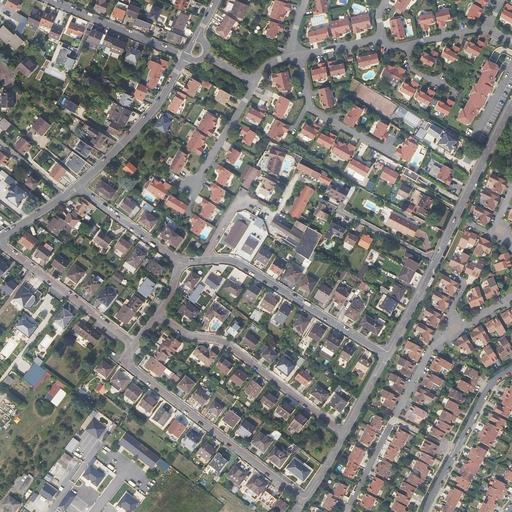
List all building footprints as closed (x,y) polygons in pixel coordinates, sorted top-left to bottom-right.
[(9,0),(3,12),(11,17),(15,11),(16,7),(19,9),(21,5),(18,4),(20,1),(17,0),(9,0)] [(99,0),(96,9),(106,12),(109,4),(105,2),(106,0),(99,0)] [(186,9),(190,0),(188,0),(177,0),(176,5),(186,9)] [(292,5),(277,0),(274,8),(273,8),(272,13),(271,16),(283,20),(286,11),(290,11),(292,5)] [(312,10),(313,16),(327,13),(326,8),(327,8),(326,3),(325,4),(324,0),(318,0),(315,1),(317,7),(317,9),(315,9),(312,10)] [(397,1),(394,7),(395,7),(403,12),(409,2),(409,3),(410,0),(400,0),(399,2),(397,1)] [(119,20),(123,22),(126,13),(130,4),(126,3),(125,6),(119,4),(118,4),(113,15),(118,18),(120,18),(119,20)] [(232,14),(244,19),(248,8),(237,3),(232,14)] [(130,4),(126,13),(138,18),(142,9),(130,4)] [(476,17),(477,18),(478,16),(480,17),(483,10),(474,4),(467,16),(474,20),(476,17)] [(511,23),(511,12),(511,10),(511,6),(507,4),(500,17),(511,23)] [(148,19),(157,22),(162,10),(154,6),(148,19)] [(36,10),(33,9),(27,22),(39,27),(40,25),(44,17),(40,16),(41,14),(37,12),(35,11),(36,10)] [(435,13),(438,27),(445,25),(444,20),(450,18),(450,16),(448,11),(448,10),(435,13)] [(15,11),(11,17),(20,22),(23,15),(18,12),(15,11)] [(53,27),(57,17),(46,12),(44,17),(40,25),(52,29),(53,27)] [(432,13),(418,16),(422,30),(428,29),(427,24),(434,22),(432,13)] [(179,20),(176,29),(183,32),(189,18),(182,14),(179,20)] [(237,22),(228,15),(217,31),(227,37),(237,22)] [(350,18),(354,34),(361,32),(360,29),(363,29),(367,28),(371,27),(368,15),(365,16),(364,15),(359,16),(359,17),(350,18)] [(394,33),(395,39),(404,37),(402,26),(401,26),(399,17),(389,20),(391,26),(393,26),(394,33)] [(138,19),(135,25),(142,28),(143,26),(150,29),(152,25),(138,19)] [(329,23),(333,38),(339,37),(339,33),(342,33),(346,32),(350,31),(347,19),(343,20),(343,19),(338,20),(338,21),(329,23)] [(81,28),(78,27),(75,26),(76,24),(72,22),(68,31),(82,37),(86,28),(82,26),(81,28)] [(285,26),(272,22),(271,27),(270,26),(269,30),(268,36),(277,39),(279,32),(279,31),(281,31),(283,32),(285,26)] [(11,44),(18,37),(17,35),(15,36),(5,26),(0,31),(0,36),(8,44),(9,43),(11,44)] [(63,32),(53,27),(52,29),(49,37),(58,41),(63,32)] [(321,38),(322,40),(329,39),(327,29),(318,30),(318,29),(307,31),(309,41),(315,40),(314,39),(321,38)] [(104,35),(92,30),(87,42),(99,47),(100,44),(104,35)] [(180,45),(183,38),(171,33),(168,39),(180,45)] [(112,49),(116,40),(107,36),(103,46),(112,49)] [(24,42),(18,37),(11,44),(17,50),(24,42)] [(122,56),(127,44),(116,40),(112,49),(111,51),(122,56)] [(478,56),(484,43),(478,40),(476,45),(470,42),(465,50),(478,56)] [(453,62),(460,49),(454,46),(451,50),(445,47),(441,55),(453,62)] [(56,63),(72,70),(76,60),(70,58),(72,51),(63,47),(56,63)] [(137,63),(142,52),(131,47),(126,58),(137,63)] [(432,66),(438,53),(432,50),(430,55),(424,51),(419,60),(432,66)] [(363,57),(357,58),(359,67),(370,65),(370,64),(379,63),(377,52),(370,54),(370,56),(363,57)] [(36,68),(26,58),(17,68),(19,70),(27,77),(36,68)] [(489,86),(492,80),(494,78),(492,77),(496,70),(496,65),(497,62),(490,58),(488,61),(487,60),(482,71),(483,72),(475,88),(473,87),(470,93),(472,94),(464,109),(462,108),(457,119),(466,124),(469,121),(473,114),(474,115),(476,112),(479,106),(481,107),(483,102),(482,101),(486,92),(488,93),(491,87),(489,86)] [(48,69),(52,62),(47,59),(43,66),(48,69)] [(152,70),(160,73),(162,70),(165,71),(168,62),(161,59),(159,64),(151,61),(148,68),(152,70)] [(328,63),(331,77),(336,76),(340,75),(345,74),(344,65),(337,66),(335,67),(335,65),(334,62),(328,63)] [(322,79),(323,78),(327,78),(324,63),(318,65),(319,68),(319,70),(317,70),(312,71),(311,72),(313,81),(318,79),(318,80),(322,79)] [(390,80),(398,84),(405,70),(399,67),(397,70),(394,69),(391,67),(387,65),(382,76),(385,78),(390,81),(390,80)] [(149,88),(153,89),(155,86),(156,87),(160,77),(159,77),(160,73),(152,70),(149,77),(151,78),(149,84),(148,83),(146,87),(149,88)] [(291,85),(291,81),(290,80),(288,72),(279,74),(273,75),(274,82),(277,81),(278,84),(279,88),(279,92),(291,89),(291,86),(291,85)] [(100,78),(98,82),(109,87),(111,84),(111,83),(100,78)] [(184,91),(195,96),(196,93),(196,92),(200,82),(191,78),(184,91)] [(212,85),(204,80),(202,83),(205,85),(205,86),(210,89),(212,85)] [(400,90),(412,97),(419,83),(413,80),(410,85),(404,82),(400,90)] [(134,97),(144,102),(149,88),(146,87),(140,84),(134,97)] [(321,96),(322,99),(323,103),(322,103),(324,108),(333,106),(331,96),(330,96),(328,88),(318,90),(319,96),(321,96)] [(229,99),(231,95),(221,89),(216,99),(224,104),(226,100),(228,98),(229,99)] [(416,98),(428,105),(435,92),(429,89),(427,94),(420,90),(420,92),(418,94),(417,93),(415,97),(417,98),(416,98)] [(118,105),(129,110),(134,97),(124,93),(118,105)] [(186,97),(178,93),(167,110),(175,114),(186,97)] [(13,108),(13,94),(2,94),(2,108),(13,108)] [(435,108),(447,115),(454,102),(448,99),(446,104),(439,100),(435,108)] [(79,106),(70,101),(64,111),(71,115),(73,112),(75,113),(79,106)] [(281,118),(286,110),(289,105),(280,101),(277,108),(275,107),(272,113),(281,118)] [(108,118),(111,119),(118,105),(115,103),(108,117),(108,118)] [(111,119),(125,126),(132,111),(129,110),(118,105),(111,119)] [(353,110),(349,116),(348,115),(344,121),(353,126),(356,120),(357,118),(358,118),(363,110),(355,105),(352,110),(353,110)] [(400,105),(395,112),(402,116),(404,113),(408,115),(406,118),(417,125),(421,118),(400,105)] [(260,123),(267,110),(261,107),(259,110),(259,112),(257,111),(251,108),(247,116),(251,118),(251,119),(255,121),(255,120),(260,123)] [(200,129),(214,138),(217,131),(215,129),(216,127),(218,124),(220,120),(210,113),(208,117),(207,117),(204,121),(205,121),(200,129)] [(174,118),(166,114),(164,118),(163,117),(161,121),(159,123),(158,123),(155,128),(165,133),(174,118)] [(10,127),(12,125),(10,123),(5,119),(0,124),(0,128),(5,132),(7,130),(10,127)] [(49,127),(39,119),(32,128),(42,136),(49,127)] [(114,135),(120,125),(112,120),(107,130),(114,135)] [(286,134),(289,127),(276,120),(272,128),(271,127),(268,132),(269,133),(267,136),(278,142),(280,138),(282,135),(283,132),(286,134)] [(376,130),(374,132),(373,134),(385,141),(386,139),(388,136),(388,135),(386,134),(384,133),(385,131),(389,126),(381,121),(378,126),(377,126),(375,129),(376,130)] [(449,151),(454,143),(457,139),(439,128),(428,121),(423,128),(439,140),(437,143),(446,149),(449,151)] [(102,143),(107,136),(98,131),(87,124),(84,128),(93,134),(92,135),(95,137),(91,142),(100,148),(103,144),(102,143)] [(315,124),(313,126),(313,127),(312,128),(311,127),(305,124),(301,132),(305,135),(309,137),(314,139),(319,129),(320,127),(315,124)] [(257,133),(244,127),(241,132),(244,134),(246,135),(245,136),(242,141),(249,146),(251,142),(252,142),(254,138),(257,133)] [(423,128),(420,127),(417,131),(414,135),(421,140),(427,132),(423,128)] [(188,147),(202,156),(206,150),(203,148),(205,145),(206,142),(209,138),(198,132),(196,135),(195,135),(193,139),(188,147)] [(331,133),(330,135),(329,136),(329,137),(327,136),(321,133),(317,141),(322,144),(321,145),(325,147),(325,146),(330,148),(335,138),(336,136),(331,133)] [(32,146),(22,138),(14,147),(23,154),(26,151),(27,152),(32,146)] [(87,157),(93,147),(80,139),(74,148),(87,157)] [(401,148),(412,155),(413,155),(416,150),(415,150),(417,146),(406,140),(404,143),(402,147),(401,148)] [(349,143),(348,145),(348,146),(338,141),(332,152),(336,154),(335,154),(340,157),(340,156),(348,160),(354,149),(356,146),(349,143)] [(457,145),(454,143),(449,151),(446,149),(445,150),(451,154),(457,145)] [(234,164),(241,152),(232,147),(228,153),(229,154),(227,156),(229,157),(227,160),(234,164)] [(408,162),(412,155),(401,148),(401,150),(398,148),(395,154),(408,162)] [(64,163),(66,164),(75,153),(73,151),(64,163)] [(171,168),(180,173),(184,167),(182,166),(186,160),(189,155),(181,151),(176,159),(176,160),(171,168)] [(0,152),(0,164),(1,164),(4,167),(10,160),(7,158),(4,155),(0,152)] [(277,178),(286,158),(274,152),(273,155),(274,156),(274,157),(274,158),(273,160),(272,160),(270,164),(267,169),(269,169),(267,174),(277,178)] [(66,164),(77,174),(86,161),(75,153),(66,164)] [(170,166),(174,159),(169,157),(166,164),(170,166)] [(358,163),(360,161),(353,157),(349,166),(356,170),(356,171),(365,176),(370,168),(365,166),(358,163)] [(131,175),(136,169),(129,162),(124,169),(131,175)] [(328,185),(331,179),(299,162),(295,168),(328,185)] [(66,171),(58,164),(49,175),(57,181),(66,171)] [(246,164),(239,176),(244,180),(252,167),(246,164)] [(228,176),(231,172),(219,165),(216,170),(219,172),(220,173),(219,174),(216,179),(223,184),(226,180),(227,180),(229,177),(228,176)] [(440,170),(439,172),(448,177),(452,170),(444,166),(441,171),(440,170)] [(394,184),(399,175),(385,168),(380,177),(394,184)] [(417,179),(419,176),(416,174),(406,168),(402,175),(415,182),(417,178),(417,179)] [(448,185),(452,180),(448,177),(439,172),(438,174),(439,175),(436,179),(448,185)] [(494,183),(491,190),(499,194),(500,194),(502,189),(504,185),(506,181),(505,181),(491,174),(488,180),(494,183)] [(270,192),(275,183),(264,177),(261,182),(263,183),(258,192),(266,196),(268,192),(270,192)] [(37,184),(30,178),(25,184),(32,191),(37,184)] [(162,199),(170,185),(164,181),(162,184),(159,183),(156,181),(152,178),(146,189),(149,191),(153,194),(154,194),(162,199)] [(117,192),(103,181),(98,189),(112,199),(117,192)] [(221,194),(224,190),(212,182),(209,187),(212,189),(213,190),(212,192),(209,197),(216,202),(219,198),(220,198),(222,195),(221,194)] [(348,198),(352,191),(345,187),(344,189),(333,183),(328,192),(344,200),(346,196),(348,198)] [(304,185),(287,216),(295,220),(312,189),(304,185)] [(18,194),(9,186),(2,195),(11,202),(18,194)] [(406,200),(411,190),(407,188),(406,189),(401,186),(396,195),(406,200)] [(487,200),(484,206),(491,210),(493,211),(495,206),(496,203),(499,197),(498,197),(483,190),(480,197),(487,200)] [(182,213),(188,204),(182,200),(181,202),(174,198),(170,195),(165,202),(173,207),(182,213)] [(427,212),(434,200),(425,195),(418,207),(427,212)] [(79,206),(75,212),(81,216),(84,213),(89,207),(93,210),(96,207),(82,197),(77,205),(79,206)] [(133,216),(139,207),(127,198),(121,206),(133,216)] [(214,206),(202,198),(199,203),(202,205),(203,206),(202,208),(199,213),(207,218),(209,214),(210,214),(212,210),(214,206)] [(405,209),(412,213),(415,206),(408,202),(405,209)] [(325,206),(319,203),(318,203),(313,214),(317,216),(316,217),(325,221),(328,215),(322,212),(325,206)] [(479,216),(476,223),(485,227),(488,220),(491,213),(476,206),(473,213),(479,216)] [(66,217),(63,221),(71,226),(72,227),(78,220),(68,212),(65,215),(66,216),(66,217)] [(151,228),(157,220),(146,212),(140,220),(151,228)] [(205,221),(193,214),(189,219),(192,221),(194,222),(193,224),(189,229),(197,234),(200,229),(200,230),(202,227),(202,226),(205,221)] [(411,224),(392,214),(386,225),(405,235),(406,234),(413,237),(417,229),(411,226),(411,224)] [(63,221),(55,215),(46,227),(55,233),(60,226),(67,231),(71,226),(63,221)] [(234,248),(249,225),(236,216),(232,222),(235,224),(226,238),(223,236),(220,242),(224,245),(226,243),(234,248)] [(313,251),(321,236),(306,227),(296,221),(291,230),(273,220),(270,225),(299,243),(313,251)] [(340,239),(345,230),(331,223),(327,231),(340,239)] [(183,238),(168,226),(161,235),(177,247),(183,238)] [(37,231),(45,237),(48,232),(41,227),(37,231)] [(108,248),(115,239),(108,234),(107,235),(102,231),(96,239),(108,248)] [(464,232),(458,245),(464,248),(467,242),(474,245),(477,238),(478,236),(473,234),(472,235),(464,231),(464,232)] [(31,250),(38,241),(26,233),(20,241),(28,246),(27,248),(31,250)] [(317,254),(313,251),(299,243),(287,236),(284,240),(274,234),(271,238),(312,262),(317,254)] [(353,247),(359,236),(355,234),(353,236),(348,234),(344,242),(353,247)] [(358,244),(366,249),(371,240),(368,238),(369,236),(366,235),(365,237),(363,235),(358,244)] [(480,240),(473,254),(479,257),(483,250),(489,254),(493,246),(493,245),(489,242),(480,238),(480,240)] [(132,246),(123,239),(116,247),(125,255),(132,246)] [(249,258),(257,246),(247,240),(240,251),(241,252),(241,253),(249,258)] [(44,248),(42,246),(35,254),(46,262),(52,254),(50,252),(53,249),(47,244),(44,248)] [(135,271),(147,255),(138,248),(126,264),(135,271)] [(264,267),(271,255),(262,249),(255,261),(264,267)] [(450,262),(449,265),(451,266),(453,267),(462,271),(462,270),(469,255),(462,252),(459,259),(453,256),(450,262)] [(494,265),(496,272),(511,266),(509,258),(510,258),(508,254),(508,252),(503,254),(502,254),(499,256),(501,262),(494,265)] [(403,257),(399,264),(404,266),(414,272),(418,264),(412,261),(414,257),(405,253),(403,257)] [(62,272),(69,264),(59,256),(52,265),(62,272)] [(19,264),(11,259),(10,261),(13,264),(16,267),(8,277),(11,280),(20,269),(17,267),(19,264)] [(469,263),(465,271),(464,272),(467,273),(469,274),(470,274),(478,277),(482,269),(485,263),(478,260),(475,266),(469,263)] [(284,267),(274,261),(269,270),(278,276),(284,267)] [(159,278),(164,270),(153,262),(147,269),(159,278)] [(77,283),(86,273),(76,265),(68,276),(77,283)] [(367,267),(362,265),(356,277),(360,279),(367,267)] [(409,283),(415,272),(414,272),(404,266),(398,277),(409,283)] [(293,285),(300,273),(291,268),(284,280),(293,285)] [(347,272),(343,270),(337,280),(341,282),(347,272)] [(192,273),(189,276),(197,281),(199,279),(192,273)] [(111,279),(117,284),(121,278),(115,274),(111,279)] [(214,289),(221,280),(217,277),(216,280),(209,275),(204,282),(214,289)] [(197,281),(189,276),(183,283),(191,289),(197,281)] [(446,285),(443,292),(449,295),(452,296),(454,291),(455,289),(458,283),(443,276),(440,282),(446,285)] [(309,293),(316,283),(307,277),(300,287),(309,293)] [(95,282),(90,278),(83,288),(92,296),(101,284),(96,281),(95,282)] [(483,290),(487,299),(492,297),(491,296),(493,295),(499,292),(493,278),(487,280),(490,287),(483,290)] [(138,292),(147,299),(156,286),(147,280),(138,292)] [(7,282),(2,288),(12,297),(19,287),(12,281),(9,284),(7,282)] [(235,284),(229,281),(223,289),(233,296),(239,289),(234,285),(235,284)] [(341,282),(331,298),(335,300),(339,303),(343,305),(353,289),(341,282)] [(403,295),(407,290),(394,283),(392,287),(396,289),(392,295),(400,300),(403,295)] [(188,300),(193,304),(198,296),(197,296),(203,288),(198,285),(188,300)] [(251,301),(258,290),(249,285),(241,297),(244,299),(246,297),(251,301)] [(318,300),(323,303),(331,292),(322,286),(315,297),(319,299),(318,300)] [(382,294),(386,296),(389,291),(381,286),(378,291),(382,294)] [(474,296),(467,299),(470,305),(471,308),(473,307),(475,306),(484,302),(483,300),(477,287),(471,289),(474,296)] [(29,302),(36,293),(29,288),(22,296),(29,302)] [(108,307),(116,296),(106,289),(98,299),(108,307)] [(41,295),(37,292),(36,293),(29,302),(21,312),(26,315),(41,295)] [(438,301),(434,308),(441,311),(443,312),(446,308),(447,304),(450,299),(447,298),(435,292),(431,298),(438,301)] [(394,308),(397,303),(386,296),(382,294),(375,305),(388,314),(393,307),(394,308)] [(45,298),(41,295),(26,315),(30,318),(45,298)] [(127,307),(136,314),(144,303),(135,296),(127,307)] [(271,300),(264,296),(258,306),(268,313),(275,301),(271,299),(271,300)] [(353,321),(363,305),(354,299),(344,315),(353,321)] [(199,312),(185,302),(177,314),(181,317),(183,315),(192,321),(199,312)] [(280,323),(288,311),(283,307),(284,305),(281,304),(272,318),(280,323)] [(127,307),(126,306),(117,318),(127,325),(136,314),(127,307)] [(221,322),(225,315),(213,306),(205,316),(211,321),(214,317),(221,322)] [(429,317),(426,323),(433,327),(435,328),(437,323),(440,319),(442,315),(439,314),(426,307),(423,314),(429,317)] [(259,323),(265,314),(256,308),(250,317),(259,323)] [(73,316),(63,309),(52,324),(62,331),(73,316)] [(500,315),(502,317),(505,324),(511,320),(511,309),(506,313),(505,312),(500,315)] [(12,333),(25,316),(24,315),(11,332),(12,333)] [(371,329),(376,322),(364,315),(358,324),(369,331),(370,329),(371,329)] [(17,336),(29,321),(27,320),(28,319),(25,316),(12,333),(17,336)] [(292,326),(301,331),(307,321),(298,316),(292,326)] [(489,322),(485,324),(486,326),(489,333),(496,329),(499,335),(503,333),(506,332),(498,319),(498,318),(490,322),(489,322)] [(17,336),(26,343),(38,327),(34,323),(33,324),(29,321),(17,336)] [(75,330),(85,337),(91,329),(81,322),(78,321),(70,331),(73,333),(75,330)] [(382,326),(376,322),(371,329),(377,333),(382,326)] [(235,338),(241,330),(233,323),(226,332),(235,338)] [(422,333),(418,340),(423,342),(427,344),(430,339),(431,337),(434,331),(431,330),(419,323),(416,330),(422,333)] [(318,329),(312,325),(305,335),(316,341),(323,330),(319,328),(318,329)] [(299,334),(301,331),(292,326),(290,328),(299,334)] [(469,334),(470,336),(474,342),(480,338),(484,345),(487,343),(490,341),(483,329),(481,326),(474,331),(469,334)] [(91,329),(85,337),(87,339),(87,338),(94,344),(100,336),(91,329)] [(330,355),(339,340),(335,338),(336,337),(329,333),(319,349),(330,355)] [(257,343),(248,335),(242,342),(252,350),(257,343)] [(454,343),(456,347),(458,351),(465,348),(468,354),(469,353),(474,350),(467,338),(466,335),(461,338),(458,340),(454,343)] [(502,346),(496,350),(499,356),(501,358),(506,355),(505,354),(506,354),(511,350),(511,348),(511,349),(504,336),(498,340),(502,346)] [(164,345),(162,348),(170,354),(172,351),(175,353),(181,345),(171,337),(167,342),(165,346),(164,345)] [(412,351),(408,357),(414,360),(417,362),(420,357),(419,357),(423,349),(420,347),(409,341),(405,347),(412,351)] [(343,345),(342,347),(351,353),(352,351),(343,345)] [(487,355),(480,359),(485,366),(486,367),(489,365),(490,364),(490,363),(497,359),(497,358),(489,345),(483,349),(487,355)] [(276,355),(263,346),(259,351),(262,353),(260,356),(270,363),(276,355)] [(351,353),(342,347),(337,355),(346,361),(351,353)] [(156,355),(153,359),(163,366),(169,358),(168,357),(170,354),(162,348),(159,351),(160,352),(157,356),(156,355)] [(209,368),(217,357),(210,352),(209,355),(202,350),(200,349),(198,350),(194,356),(209,368)] [(296,366),(302,359),(298,356),(293,363),(296,366)] [(437,356),(434,364),(433,364),(430,369),(432,370),(439,373),(442,367),(448,370),(452,364),(443,359),(437,356)] [(403,367),(400,373),(405,376),(409,378),(411,373),(410,373),(414,365),(412,363),(400,357),(397,363),(403,367)] [(294,366),(283,358),(275,367),(286,376),(294,366)] [(363,372),(368,365),(364,362),(358,358),(353,366),(363,372)] [(163,366),(153,359),(146,367),(160,378),(167,369),(163,366)] [(232,367),(223,360),(217,367),(226,375),(232,367)] [(105,377),(112,369),(102,361),(95,370),(105,377)] [(35,362),(23,378),(35,388),(47,372),(35,362)] [(468,366),(464,374),(472,378),(478,381),(479,377),(476,376),(478,371),(468,366)] [(311,378),(300,370),(294,378),(304,387),(311,378)] [(247,378),(237,371),(231,380),(240,387),(247,378)] [(111,381),(121,388),(127,380),(117,373),(111,381)] [(395,383),(391,390),(397,392),(400,394),(403,389),(402,388),(406,381),(403,379),(392,373),(388,379),(395,383)] [(429,373),(425,380),(424,380),(422,385),(423,385),(430,389),(434,383),(440,386),(443,380),(430,373),(429,373)] [(7,376),(0,385),(5,388),(12,379),(7,376)] [(196,385),(186,378),(179,388),(188,395),(196,385)] [(58,379),(45,397),(58,406),(67,393),(64,390),(67,386),(58,379)] [(461,379),(457,387),(468,393),(470,389),(473,390),(474,387),(468,384),(461,379)] [(121,388),(123,390),(129,382),(127,380),(121,388)] [(254,399),(261,389),(252,382),(245,392),(254,399)] [(131,405),(142,392),(132,384),(124,395),(129,399),(127,402),(131,405)] [(336,395),(342,388),(338,385),(332,392),(336,395)] [(314,396),(321,401),(326,394),(316,386),(309,394),(313,397),(314,396)] [(80,388),(78,394),(87,399),(90,393),(80,388)] [(416,396),(413,401),(416,402),(422,405),(426,399),(432,402),(435,396),(421,389),(420,388),(416,396)] [(452,388),(448,396),(454,399),(461,403),(462,403),(464,399),(461,398),(463,394),(452,388)] [(386,399),(383,405),(387,407),(392,410),(394,405),(393,405),(397,397),(395,395),(383,389),(380,396),(386,399)] [(203,406),(209,398),(200,391),(193,399),(203,406)] [(504,399),(502,404),(504,405),(511,409),(511,408),(511,397),(504,393),(502,398),(504,399)] [(345,404),(334,395),(328,404),(339,413),(345,404)] [(148,415),(157,403),(147,396),(138,407),(148,415)] [(268,398),(265,396),(261,402),(270,409),(276,402),(269,397),(268,398)] [(448,399),(444,407),(452,411),(458,414),(460,411),(457,409),(459,405),(453,402),(448,399)] [(224,409),(214,402),(209,410),(218,417),(224,409)] [(293,410),(283,402),(276,412),(286,419),(293,410)] [(408,412),(405,417),(407,418),(414,421),(417,415),(424,418),(427,412),(414,405),(413,405),(409,412),(408,412)] [(496,405),(493,411),(507,418),(511,409),(504,405),(502,408),(496,405)] [(163,427),(170,417),(160,409),(153,419),(163,427)] [(443,410),(439,418),(446,421),(449,422),(450,423),(452,419),(455,420),(457,417),(451,414),(443,410)] [(489,419),(495,422),(493,425),(500,428),(501,429),(506,420),(492,413),(489,419)] [(231,430),(238,421),(228,414),(221,423),(231,430)] [(298,433),(307,421),(298,414),(289,425),(298,433)] [(384,419),(376,415),(371,426),(368,424),(366,428),(376,433),(377,429),(380,430),(382,426),(381,426),(384,419)] [(98,439),(107,428),(93,417),(84,429),(98,439)] [(439,420),(436,426),(440,428),(442,430),(449,433),(452,426),(448,424),(449,422),(446,421),(446,423),(439,420)] [(177,439),(185,428),(175,421),(167,431),(177,439)] [(245,421),(237,432),(247,439),(255,429),(245,421)] [(483,426),(481,431),(495,437),(500,428),(493,425),(489,423),(486,428),(483,426)] [(432,427),(429,433),(442,440),(445,433),(441,431),(442,430),(440,428),(439,430),(432,427)] [(366,428),(359,442),(369,447),(376,433),(366,428)] [(277,440),(282,434),(276,430),(272,435),(277,440)] [(397,433),(392,443),(401,448),(402,448),(409,435),(401,430),(399,434),(397,433)] [(482,436),(479,441),(490,447),(495,437),(481,431),(479,435),(482,436)] [(191,452),(200,439),(190,432),(182,442),(186,445),(184,447),(191,452)] [(247,439),(237,432),(236,433),(246,441),(247,439)] [(138,458),(153,469),(161,459),(149,450),(147,452),(139,446),(141,444),(127,433),(119,443),(133,454),(138,458)] [(266,438),(260,433),(251,444),(258,449),(258,448),(264,452),(271,443),(265,438),(266,438)] [(439,446),(426,439),(425,442),(425,443),(437,449),(439,446)] [(421,449),(427,452),(426,454),(429,455),(430,453),(434,455),(437,449),(425,443),(425,442),(421,449)] [(104,443),(90,464),(94,467),(98,461),(102,454),(103,454),(109,446),(104,443)] [(387,451),(384,457),(393,461),(398,451),(399,452),(401,448),(392,443),(388,452),(387,451)] [(206,463),(215,451),(205,444),(196,455),(206,463)] [(472,448),(470,452),(483,459),(487,451),(487,450),(478,446),(477,445),(475,449),(472,448)] [(355,447),(348,460),(350,461),(357,465),(359,466),(361,462),(360,462),(365,452),(355,447)] [(279,467),(287,457),(275,448),(268,458),(279,467)] [(65,452),(58,461),(67,467),(74,458),(65,452)] [(423,452),(419,459),(426,462),(425,463),(427,465),(428,463),(432,465),(436,458),(429,455),(426,454),(423,452)] [(471,457),(469,461),(479,467),(483,459),(470,452),(468,455),(471,457)] [(219,473),(228,462),(221,457),(222,456),(217,453),(208,465),(216,471),(214,474),(218,477),(220,474),(219,473)] [(302,482),(311,470),(303,464),(301,466),(292,459),(285,469),(302,482)] [(380,463),(375,473),(384,478),(391,464),(383,460),(381,463),(380,463)] [(418,460),(414,468),(421,471),(428,475),(429,471),(427,470),(428,465),(427,465),(425,463),(418,460)] [(350,461),(343,474),(352,479),(357,470),(355,468),(357,465),(350,461)] [(461,468),(475,474),(479,467),(469,461),(467,465),(463,464),(461,468)] [(238,486),(246,476),(242,473),(243,472),(235,466),(227,477),(238,486)] [(95,488),(103,478),(89,467),(82,477),(87,481),(88,479),(91,482),(90,484),(95,488)] [(463,473),(460,477),(471,483),(475,474),(461,468),(460,471),(463,473)] [(411,473),(407,481),(410,483),(413,484),(418,487),(420,482),(423,484),(425,480),(419,477),(411,473)] [(15,486),(19,489),(21,487),(24,489),(31,479),(24,474),(15,486)] [(458,481),(456,485),(467,491),(471,483),(460,477),(457,476),(455,480),(458,481)] [(258,495),(265,486),(253,477),(246,486),(258,495)] [(375,477),(368,491),(377,495),(384,481),(375,477)] [(496,479),(492,487),(504,493),(505,494),(507,490),(504,489),(507,484),(496,479)] [(403,482),(400,488),(407,492),(413,495),(416,488),(412,486),(413,484),(410,483),(409,485),(403,482)] [(335,490),(333,495),(336,497),(342,500),(344,495),(343,495),(347,487),(339,483),(336,490),(335,490)] [(51,501),(57,492),(46,484),(40,493),(51,501)] [(490,486),(486,494),(487,495),(496,499),(497,499),(499,495),(502,497),(504,493),(492,487),(490,486)] [(450,491),(448,495),(459,500),(463,492),(454,488),(452,492),(450,491)] [(70,490),(59,506),(66,511),(77,495),(70,490)] [(277,500),(265,491),(259,499),(271,508),(277,500)] [(328,497),(323,508),(331,511),(332,511),(334,511),(337,509),(333,507),(334,505),(335,505),(337,501),(335,500),(336,497),(333,495),(329,493),(327,496),(328,497)] [(398,493),(394,499),(400,502),(400,504),(402,505),(403,504),(407,506),(411,499),(404,496),(398,493)] [(362,501),(360,505),(370,511),(376,498),(367,494),(363,502),(362,501)] [(448,500),(446,504),(455,508),(459,500),(448,495),(446,498),(448,500)] [(487,495),(483,502),(494,508),(497,504),(494,503),(496,499),(487,495)] [(14,511),(20,505),(9,496),(3,505),(9,510),(11,507),(13,509),(11,511),(14,511)] [(132,511),(138,505),(126,496),(117,508),(120,510),(122,508),(126,511),(132,511)] [(391,510),(395,511),(404,511),(406,507),(402,505),(400,504),(395,501),(391,510)] [(483,502),(479,511),(481,511),(489,511),(490,511),(491,511),(492,511),(494,508),(483,502)]
